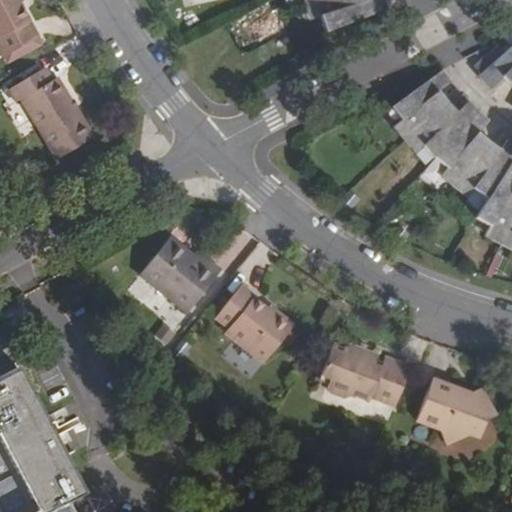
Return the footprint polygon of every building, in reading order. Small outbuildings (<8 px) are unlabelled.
[(15,0),(0,0),(0,58),(0,59),(36,41),(19,8),(15,0)] [(305,0),(307,12),(318,11),(323,25),(385,6),(384,0),(305,0)] [(36,41),(0,59),(3,65),(38,47),(36,41)] [(511,46),(481,71),(492,83),(500,76),(511,86),(511,46)] [(44,69),(12,89),(20,103),(24,100),(60,159),(93,139),(57,80),(52,82),(44,69)] [(489,234),(495,237),(511,247),(511,137),(510,136),(501,147),(480,130),(488,120),(468,101),(461,109),(443,90),(450,83),(440,72),(433,75),(394,109),(402,116),(394,124),(418,148),(424,143),(448,166),(442,172),(466,193),(471,186),(478,194),(484,200),(482,203),(476,214),(491,226),(489,234)] [(203,265),(194,258),(170,240),(140,278),(187,314),(220,272),(206,262),(203,265)] [(197,255),(194,258),(203,265),(206,262),(197,255)] [(255,297),(242,288),(216,321),(229,330),(225,334),(264,364),(295,325),(277,312),(274,316),(253,300),(255,297)] [(153,337),(166,346),(176,332),(162,323),(153,337)] [(360,350),(348,346),(335,341),(323,373),(331,377),(327,388),(329,393),(342,397),(347,395),(369,402),(371,398),(395,407),(410,369),(378,356),(379,352),(361,346),(360,350)] [(350,342),(348,346),(360,350),(361,346),(350,342)] [(0,447),(33,511),(58,511),(66,508),(83,499),(16,371),(0,380),(0,447)] [(463,399),(460,390),(432,381),(418,419),(444,429),(450,442),(464,436),(474,440),(480,424),(495,418),(483,391),(475,395),(463,399)] [(475,395),(460,390),(463,399),(475,395)]
